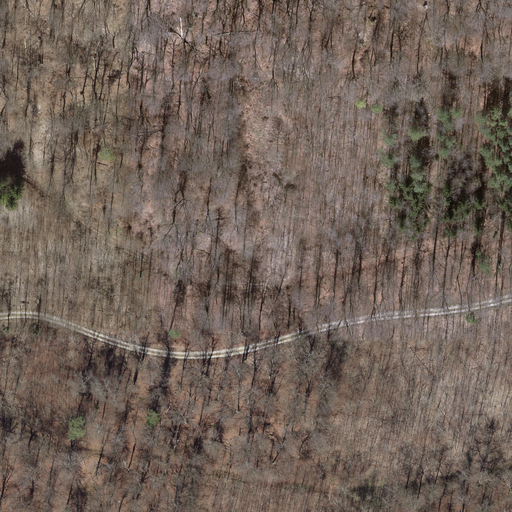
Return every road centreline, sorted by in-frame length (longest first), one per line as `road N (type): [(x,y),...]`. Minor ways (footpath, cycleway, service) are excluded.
road 1 (track): [(0,150),(99,226),(196,280),(272,284),(511,236)]
road 2 (track): [(0,316),(35,314),(147,353),(234,355),(347,320),(511,297)]
road 3 (track): [(0,419),(67,450),(134,455),(284,487),(374,496),(511,471)]
road 4 (track): [(511,68),(231,77),(0,46)]
